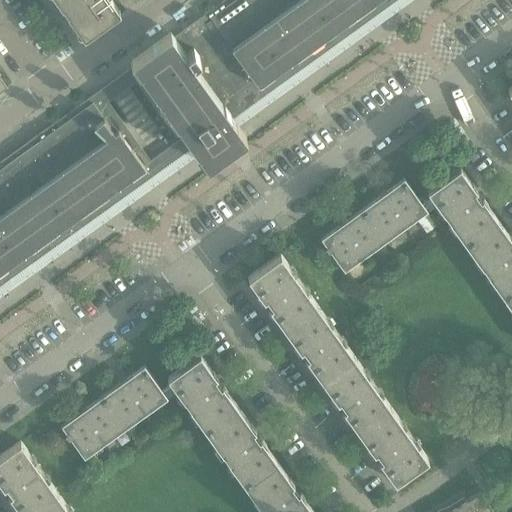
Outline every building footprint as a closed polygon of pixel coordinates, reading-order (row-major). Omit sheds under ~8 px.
[(109,0),(57,0),(62,6),(68,13),(67,14),(84,36),(118,11),(109,0)] [(127,71),(182,146),(190,140),(207,163),(246,135),(229,112),(236,106),(238,109),(240,108),(237,105),(234,101),(242,95),(245,99),(261,88),(263,91),(264,90),(259,82),(267,77),(270,81),(286,70),(288,74),(289,73),(284,65),(311,52),(313,55),(315,54),(309,47),(316,41),(319,45),(336,33),(339,36),(340,36),(334,28),(342,22),(345,27),(362,15),(364,18),(365,18),(359,10),(367,4),(370,8),(382,0),(388,0),(389,0),(235,0),(223,9),(220,4),(194,22),(198,26),(178,41),(170,30),(131,58),(135,65),(127,71)] [(0,269),(3,273),(3,274),(20,262),(22,265),(23,264),(21,260),(17,256),(26,250),(29,254),(29,255),(45,244),(47,246),(48,246),(42,238),(51,232),(54,236),(55,237),(70,226),(72,229),(73,228),(71,225),(74,223),(74,224),(82,218),(82,217),(95,207),(97,210),(99,209),(96,207),(121,190),(123,192),(124,191),(118,184),(121,182),(126,178),(130,183),(136,178),(142,174),(149,169),(117,126),(112,129),(102,113),(104,111),(93,95),(80,105),(83,110),(58,128),(55,123),(30,141),(33,146),(8,164),(4,159),(0,162),(0,269)] [(448,219),(467,245),(498,222),(482,199),(476,192),(460,169),(428,192),(432,197),(437,204),(448,219)] [(404,179),(362,209),(386,241),(437,204),(432,197),(422,204),(404,179)] [(386,241),(362,209),(322,238),(321,239),(323,242),(344,271),(386,241)] [(467,245),(505,298),(511,293),(511,240),(498,222),(467,245)] [(269,307),(286,329),(317,307),(282,257),(280,255),(248,278),(264,300),(265,299),(270,306),(269,307)] [(306,358),(322,380),(354,357),(317,307),(286,329),(301,350),(307,357),(306,358)] [(168,379),(172,385),(177,391),(187,405),(207,432),(238,409),(222,387),(216,379),(200,356),(168,379)] [(354,357),(322,380),(338,401),(344,408),(343,409),(359,431),(391,408),(354,357)] [(144,366),(102,396),(126,428),(177,391),(172,385),(162,391),(144,366)] [(126,428),(102,396),(62,424),(60,426),(63,429),(84,458),(126,428)] [(391,408),(359,431),(374,452),(375,452),(380,459),(379,460),(395,482),(427,458),(391,408)] [(207,432),(245,486),(277,463),(260,440),(255,433),(255,432),(238,409),(207,432)] [(0,480),(4,486),(22,511),(31,511),(57,493),(22,444),(20,442),(0,456),(0,480)] [(277,463),(245,486),(264,511),(312,511),(299,493),(293,486),(293,485),(277,463)] [(491,511),(481,494),(482,493),(481,492),(466,501),(465,502),(450,510),(447,511),(491,511)] [(70,511),(57,493),(31,511),(70,511)]
